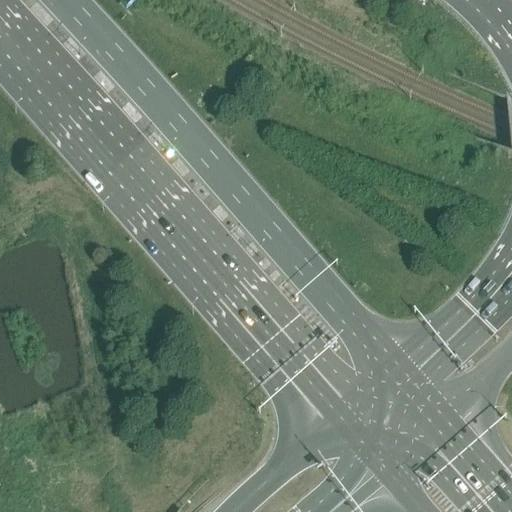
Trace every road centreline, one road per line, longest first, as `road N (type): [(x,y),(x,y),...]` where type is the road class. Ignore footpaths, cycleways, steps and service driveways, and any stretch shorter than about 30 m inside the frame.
road 1 (primary): [(0,33),(341,421)]
road 2 (primary): [(393,371),(64,0)]
road 3 (tertiary): [(511,245),(464,306),(393,371)]
road 4 (motorway): [(341,421),(234,511)]
